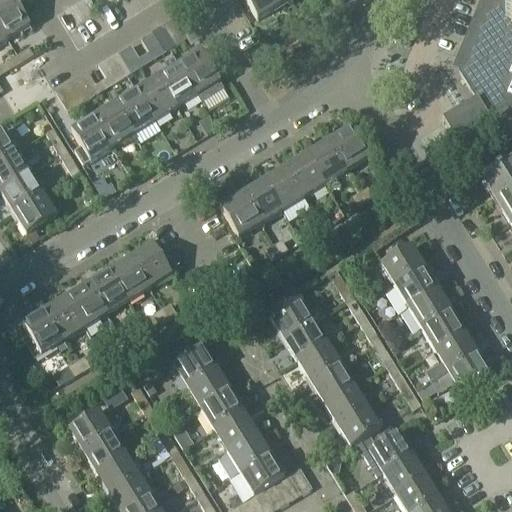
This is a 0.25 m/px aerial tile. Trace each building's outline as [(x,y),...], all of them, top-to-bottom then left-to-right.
[(0,0),(0,32),(6,43),(29,29),(15,8),(21,4),(22,5),(23,4),(20,0),(0,0)] [(279,9),(273,0),(242,0),(257,23),(279,9)] [(292,0),(273,0),(279,9),(292,0)] [(456,116),(442,124),(442,125),(456,147),(456,148),(490,127),(511,113),(511,0),(489,0),(458,76),(476,104),(468,108),(456,116)] [(173,23),(162,29),(175,50),(186,43),(173,23)] [(162,29),(151,36),(164,56),(175,50),(162,29)] [(164,56),(151,36),(140,43),(153,63),(164,56)] [(119,56),(131,76),(142,70),(130,49),(119,56)] [(16,58),(20,65),(31,58),(27,51),(16,58)] [(201,105),(202,104),(209,115),(230,103),(222,91),(201,57),(200,55),(178,68),(197,98),(201,105)] [(119,56),(108,63),(121,83),(131,76),(119,56)] [(0,77),(20,65),(16,58),(0,67),(0,77)] [(121,83),(108,63),(98,69),(110,89),(121,83)] [(178,68),(157,82),(175,112),(197,98),(178,68)] [(87,75),(75,82),(88,102),(99,96),(87,75)] [(88,102),(75,82),(64,89),(78,109),(88,102)] [(157,82),(135,95),(154,125),(175,112),(157,82)] [(78,109),(64,89),(54,95),(67,116),(78,109)] [(135,95),(114,108),(132,139),(154,125),(135,95)] [(132,139),(114,108),(92,122),(111,152),(132,139)] [(111,152),(92,122),(70,136),(80,152),(73,156),(82,170),(111,152)] [(351,131),(328,146),(347,176),(370,162),(351,131)] [(53,148),(61,143),(54,132),(46,137),(53,148)] [(0,165),(15,156),(2,134),(0,134),(0,165)] [(61,143),(53,148),(59,160),(67,155),(61,143)] [(328,146),(307,159),(326,189),(347,176),(328,146)] [(80,176),(67,155),(59,160),(72,181),(80,176)] [(0,196),(29,179),(15,156),(0,165),(0,196)] [(307,159),(285,172),(304,203),(326,189),(307,159)] [(493,207),(511,195),(511,164),(479,185),(493,207)] [(285,172),(264,185),(282,216),(304,203),(285,172)] [(42,200),(29,179),(0,196),(0,197),(12,217),(42,200)] [(264,185),(243,198),(262,228),(282,216),(264,185)] [(365,192),(357,197),(363,208),(372,203),(365,192)] [(511,195),(493,207),(507,229),(511,226),(511,195)] [(363,208),(357,197),(349,202),(355,213),(363,208)] [(243,198),(221,211),(240,242),(262,228),(243,198)] [(56,222),(42,200),(12,217),(26,240),(56,222)] [(314,224),(320,234),(328,229),(322,219),(314,224)] [(320,234),(314,224),(306,229),(312,239),(320,234)] [(280,245),(272,250),(278,260),(286,255),(280,245)] [(153,248),(130,263),(149,293),(172,278),(153,248)] [(278,260),(272,250),(264,255),(270,265),(278,260)] [(393,292),(423,273),(409,251),(379,270),(393,292)] [(130,263),(109,276),(128,306),(149,293),(130,263)] [(423,273),(393,292),(406,313),(436,294),(423,273)] [(109,276),(88,289),(107,319),(128,306),(109,276)] [(339,296),(348,291),(343,283),(334,288),(339,296)] [(88,289),(66,302),(85,332),(107,319),(88,289)] [(354,302),(348,291),(339,296),(346,307),(354,302)] [(450,316),(436,294),(406,313),(419,335),(450,316)] [(66,302),(44,316),(63,346),(85,332),(66,302)] [(361,312),(354,302),(346,307),(352,317),(361,312)] [(319,311),(307,319),(298,304),(267,324),(281,347),(313,328),(324,320),(319,311)] [(170,308),(162,313),(168,323),(176,318),(170,308)] [(361,312),(352,317),(359,328),(367,323),(361,312)] [(162,313),(154,318),(160,328),(168,323),(162,313)] [(32,317),(21,324),(24,328),(22,329),(29,339),(22,344),(34,364),(63,346),(44,316),(35,321),(32,317)] [(450,316),(419,335),(433,357),(463,338),(450,316)] [(374,333),(367,323),(359,328),(365,338),(374,333)] [(326,349),(313,328),(281,347),(295,369),(326,349)] [(380,344),(374,333),(365,338),(372,349),(380,344)] [(127,335),(119,340),(125,350),(134,345),(127,335)] [(463,338),(433,357),(446,378),(476,359),(463,338)] [(119,340),(111,345),(117,355),(125,350),(119,340)] [(387,355),(380,344),(372,349),(379,361),(387,355)] [(326,349),(295,369),(308,390),(339,370),(326,349)] [(186,395),(216,376),(201,352),(171,370),(186,395)] [(387,355),(379,361),(385,371),(394,366),(387,355)] [(446,378),(431,388),(438,399),(453,390),(460,401),(490,382),(476,359),(446,378)] [(84,362),(76,366),(82,376),(90,372),(84,362)] [(76,366),(68,371),(74,381),(82,376),(76,366)] [(400,377),(394,366),(385,371),(392,382),(400,377)] [(352,392),(339,370),(308,390),(321,411),(352,392)] [(216,376),(186,395),(199,416),(229,398),(216,376)] [(407,387),(400,377),(392,382),(399,393),(407,387)] [(150,388),(143,378),(141,379),(138,381),(144,392),(150,388)] [(414,399),(407,387),(399,393),(406,404),(414,399)] [(138,408),(146,403),(139,391),(130,396),(138,408)] [(365,413),(352,392),(321,411),(334,432),(365,413)] [(243,419),(229,398),(199,416),(212,438),(243,419)] [(414,399),(406,404),(413,415),(421,410),(414,399)] [(146,403),(138,408),(145,420),(153,415),(146,403)] [(365,413),(334,432),(348,455),(357,449),(368,442),(375,453),(377,452),(376,450),(396,437),(391,429),(389,431),(388,430),(379,435),(365,413)] [(160,426),(153,415),(145,420),(152,430),(160,426)] [(82,459),(112,440),(97,416),(67,435),(82,459)] [(256,440),(243,419),(212,438),(226,459),(256,440)] [(160,426),(152,430),(159,441),(167,436),(160,426)] [(167,436),(159,441),(151,446),(158,457),(174,448),(167,436)] [(368,442),(357,449),(355,459),(364,461),(376,481),(410,461),(397,439),(377,452),(375,453),(368,442)] [(126,462),(112,440),(82,459),(95,480),(126,462)] [(256,440),(226,459),(239,480),(269,461),(256,440)] [(174,448),(158,457),(161,461),(150,468),(154,473),(172,463),(180,458),(174,448)] [(180,458),(172,463),(178,473),(186,468),(180,458)] [(269,461),(239,480),(252,502),(255,500),(266,493),(276,486),(282,482),(269,461)] [(340,461),(327,469),(335,481),(338,479),(341,464),(340,461)] [(423,482),(410,461),(376,481),(377,482),(381,480),(394,501),(423,482)] [(139,483),(126,462),(95,480),(109,502),(139,483)] [(193,479),(186,468),(178,473),(185,483),(185,484),(193,479)] [(297,473),(288,479),(300,499),(310,493),(297,473)] [(193,479),(185,484),(187,487),(189,490),(192,494),(199,490),(193,479)] [(288,479),(282,482),(276,486),(288,506),(300,499),(288,479)] [(423,511),(437,504),(423,482),(394,501),(400,511),(423,511)] [(140,511),(152,505),(139,483),(109,502),(114,511),(140,511)] [(185,483),(173,490),(177,497),(189,490),(187,487),(185,484),(185,483)] [(278,511),(288,506),(276,486),(266,493),(277,511),(278,511)] [(206,501),(199,490),(192,494),(198,505),(206,501)] [(277,511),(266,493),(255,500),(262,511),(277,511)] [(350,511),(351,511),(359,508),(352,497),(344,502),(350,511)] [(243,507),(237,498),(228,504),(233,511),(235,511),(242,507),(243,507)] [(262,511),(255,500),(252,502),(245,506),(248,511),(262,511)] [(206,501),(198,505),(202,511),(212,511),(213,511),(206,501)]
